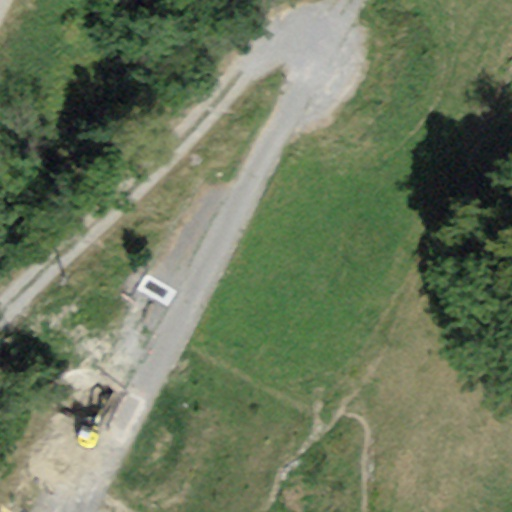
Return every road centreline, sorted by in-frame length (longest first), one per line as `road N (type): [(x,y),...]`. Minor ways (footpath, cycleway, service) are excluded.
road 1 (unclassified): [(70,511),(336,13)]
road 2 (track): [(336,13),(307,6),(279,17),(0,301)]
